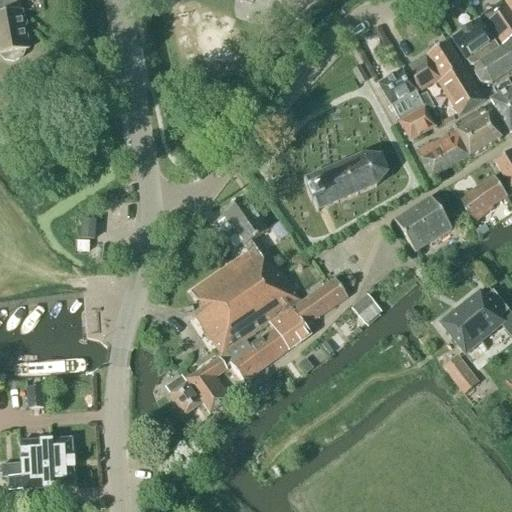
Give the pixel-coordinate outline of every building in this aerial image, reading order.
[(0,0),(0,58),(4,62),(14,64),(22,59),(25,52),(28,52),(19,2),(23,2),(22,0),(0,0)] [(502,46),(511,39),(511,18),(502,5),(483,18),(502,46)] [(483,61),(498,51),(479,23),(451,42),(465,63),(478,54),(483,61)] [(491,85),(511,72),(511,43),(470,70),(479,84),(491,85)] [(441,82),(463,69),(447,44),(426,57),(440,81),(441,82)] [(417,95),(439,82),(440,81),(426,57),(404,72),(417,95)] [(360,87),(367,83),(359,69),(352,73),(360,87)] [(440,81),(439,82),(440,83),(437,85),(458,120),(485,104),(463,69),(441,82),(440,81)] [(415,96),(417,95),(404,72),(378,87),(399,124),(424,110),(419,101),(415,96)] [(511,89),(491,103),(510,135),(511,133),(511,89)] [(424,110),(399,124),(409,143),(434,130),(426,115),(433,110),(426,97),(419,101),(424,110)] [(453,127),(469,158),(500,141),(487,118),(486,119),(482,111),(453,127)] [(431,181),(469,158),(453,127),(452,128),(455,134),(415,154),(431,181)] [(509,190),(511,188),(511,154),(510,152),(493,162),(509,190)] [(325,210),(374,188),(386,175),(380,160),(360,158),(303,182),(308,192),(306,193),(310,205),(313,204),(317,213),(325,210)] [(473,224),(492,211),(491,209),(506,199),(494,180),(459,202),(473,224)] [(419,262),(433,253),(431,250),(434,248),(431,244),(451,232),(430,199),(393,223),(414,255),(419,262)] [(220,359),(300,305),(258,240),(266,234),(243,200),(221,215),(248,254),(190,294),(204,313),(195,319),(220,359)] [(93,241),(94,223),(82,222),(81,241),(93,241)] [(474,233),(478,239),(488,233),(484,226),(474,233)] [(302,331),(304,329),(347,300),(334,281),(289,312),(290,314),(302,331)] [(507,311),(492,293),(484,299),(479,293),(439,326),(464,357),(504,326),(498,318),(507,311)] [(362,325),(379,311),(367,297),(351,311),(362,325)] [(310,337),(304,329),(302,331),(290,314),(269,329),(272,334),(275,332),(289,352),(310,337)] [(511,324),(503,332),(511,342),(511,340),(511,324)] [(243,386),(289,352),(275,332),(272,334),(249,350),(245,344),(219,362),(225,370),(228,367),(243,386)] [(463,397),(479,384),(458,357),(442,370),(463,397)] [(226,372),(225,370),(219,362),(218,359),(184,382),(209,416),(229,401),(214,380),(226,372)] [(298,366),(305,375),(312,370),(304,361),(298,366)] [(184,418),(200,406),(183,382),(185,381),(183,377),(165,390),(184,418)] [(27,411),(44,410),(43,389),(26,390),(27,411)] [(249,414),(255,409),(248,399),(242,404),(249,414)] [(207,440),(217,433),(212,426),(202,434),(207,440)] [(74,490),(73,470),(74,470),(73,460),(72,461),(71,441),(20,444),(21,466),(1,467),(2,479),(22,478),(23,493),(74,490)]
